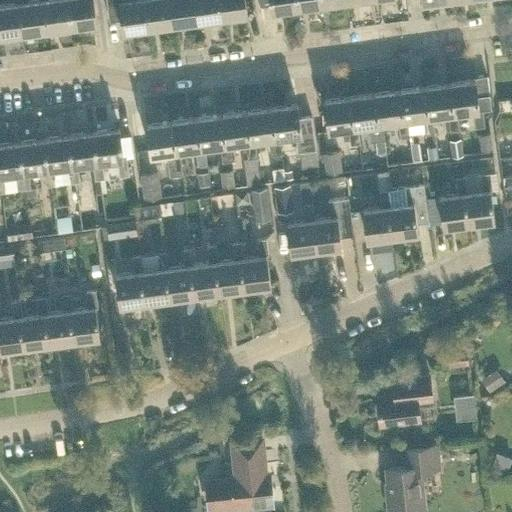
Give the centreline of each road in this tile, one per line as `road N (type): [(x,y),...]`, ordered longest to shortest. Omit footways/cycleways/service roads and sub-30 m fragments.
road 1 (residential): [(0,81),(85,70),(136,78),(511,25)]
road 2 (residential): [(0,428),(151,401),(287,342)]
road 3 (residential): [(287,342),(511,243)]
road 4 (residential): [(340,511),(334,455),(287,342)]
